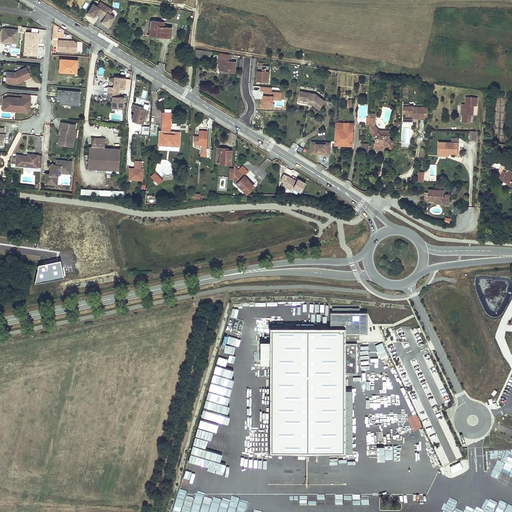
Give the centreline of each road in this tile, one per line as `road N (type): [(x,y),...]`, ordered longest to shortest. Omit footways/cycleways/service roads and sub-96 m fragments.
road 1 (secondary): [(32,0),(328,182)]
road 2 (track): [(217,277),(148,511)]
road 3 (secondary): [(0,322),(234,273)]
road 4 (secondary): [(234,273),(375,277)]
road 5 (secondary): [(368,249),(345,262),(234,273)]
